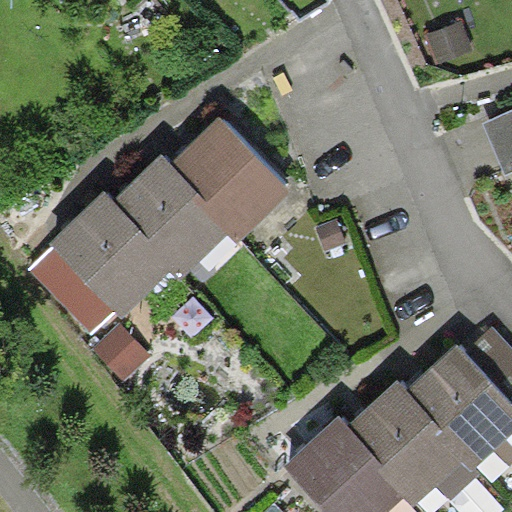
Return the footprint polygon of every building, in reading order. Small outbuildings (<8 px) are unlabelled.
[(463,21),(425,35),(437,67),(475,52),(463,21)] [(294,173),(223,100),(182,139),(176,145),(201,169),(194,176),(229,213),(241,225),(294,173)] [(511,114),(483,126),(506,178),(511,175),(511,114)] [(176,145),(165,135),(123,176),(116,182),(152,218),(146,223),(175,252),(183,261),(229,213),(194,176),(201,169),(176,145)] [(116,182),(106,171),(62,215),(52,225),(126,301),(175,252),(146,223),(152,218),(116,182)] [(151,347),(122,318),(95,346),(124,374),(151,347)] [(470,339),(460,328),(417,368),(410,373),(441,408),(435,413),(474,455),(492,439),(510,459),(511,456),(511,340),(493,319),(470,339)] [(410,373),(400,362),(359,400),(351,407),(384,443),(379,448),(406,478),(415,489),(434,472),(454,494),(484,465),(474,455),(435,413),(441,408),(410,373)] [(351,407),(341,397),(299,436),(285,449),(344,511),(370,511),(406,478),(379,448),(384,443),(351,407)]
